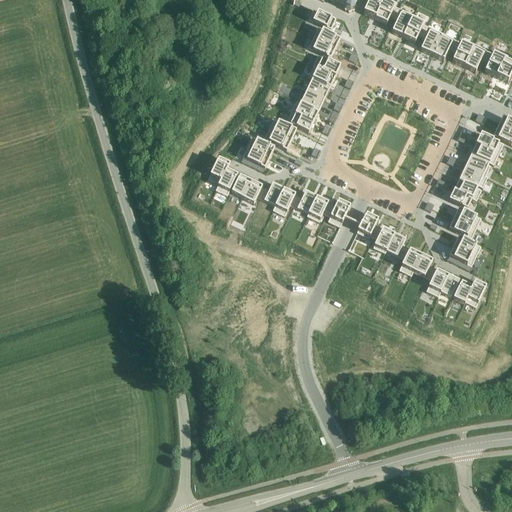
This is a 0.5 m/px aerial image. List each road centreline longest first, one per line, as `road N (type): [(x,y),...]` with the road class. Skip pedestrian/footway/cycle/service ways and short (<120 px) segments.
road 1 (unclassified): [(186,511),(170,350),(66,0)]
road 2 (residential): [(349,476),(303,341),(313,301),(369,189)]
